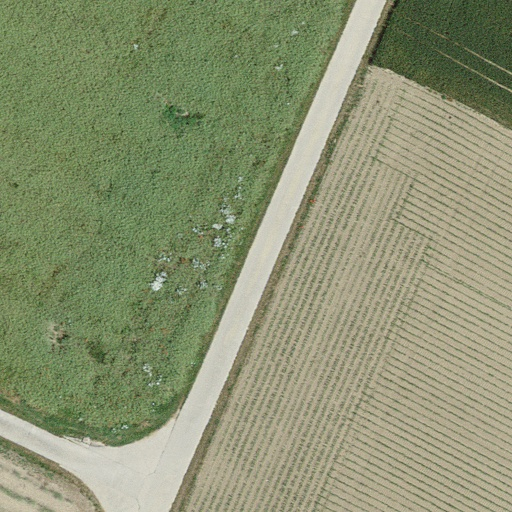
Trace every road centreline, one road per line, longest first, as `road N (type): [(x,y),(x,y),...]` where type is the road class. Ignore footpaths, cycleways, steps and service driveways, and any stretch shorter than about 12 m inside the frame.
road 1 (unclassified): [(155,511),(372,0)]
road 2 (track): [(161,497),(0,422)]
